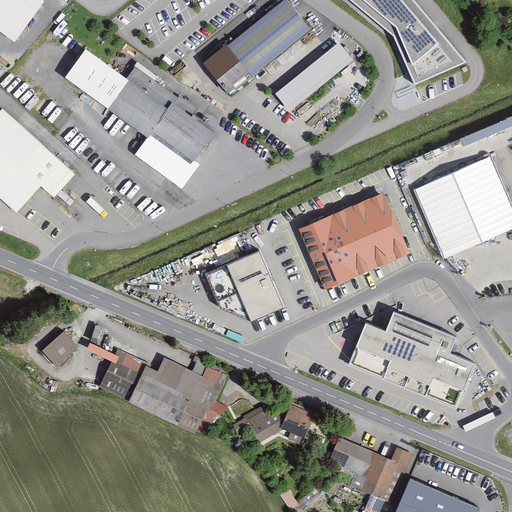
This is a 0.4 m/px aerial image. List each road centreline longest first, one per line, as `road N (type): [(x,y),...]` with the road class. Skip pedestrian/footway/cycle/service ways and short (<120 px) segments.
road 1 (residential): [(315,0),(384,59),(387,81),(371,112),(298,165),(146,234),(75,242),(47,277)]
road 2 (residential): [(257,365),(289,333),(425,272),(441,276),(511,372)]
road 3 (unknown): [(424,260),(382,183),(300,215),(297,246),(324,308)]
road 4 (unknown): [(267,0),(194,67),(208,89),(274,121),(304,161)]
road 5 (secondary): [(470,454),(257,365)]
road 6 (secondary): [(257,365),(47,277)]
